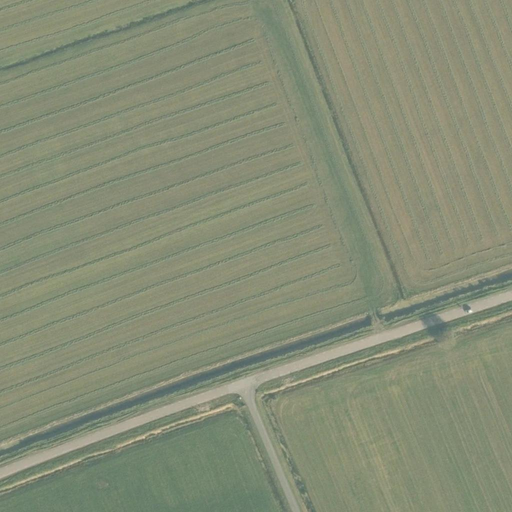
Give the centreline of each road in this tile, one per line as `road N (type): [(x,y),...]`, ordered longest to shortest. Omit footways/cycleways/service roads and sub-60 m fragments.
road 1 (tertiary): [(243,382),(511,300)]
road 2 (tertiary): [(0,472),(243,382)]
road 3 (unclassified): [(295,511),(243,382)]
